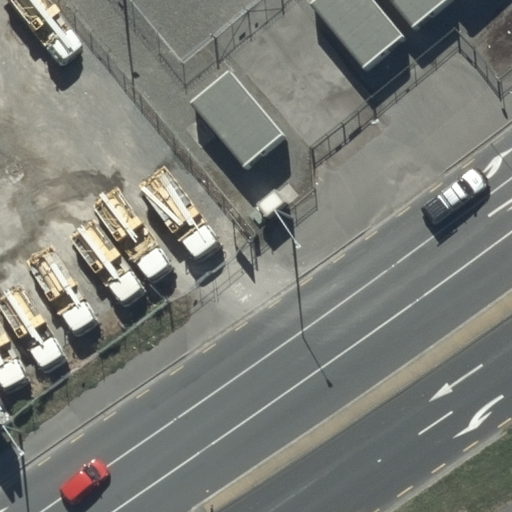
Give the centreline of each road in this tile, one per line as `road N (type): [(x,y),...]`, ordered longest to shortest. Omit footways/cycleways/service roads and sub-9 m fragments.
road 1 (tertiary): [(76,511),(511,204)]
road 2 (tertiary): [(511,367),(297,511)]
